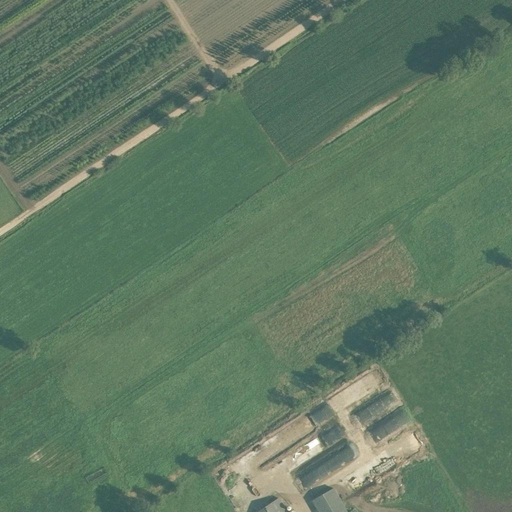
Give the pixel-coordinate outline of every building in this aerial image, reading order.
[(318,411),(321,420),(334,415),(331,405),(318,411)] [(280,475),(349,434),(343,423),(274,465),(280,475)] [(319,480),(363,455),(355,442),(311,467),(319,480)] [(386,455),(348,478),(354,488),(393,466),(386,455)] [(346,511),(333,487),(312,500),(319,511),(346,511)] [(289,511),(280,497),(279,497),(258,511),(289,511)]
